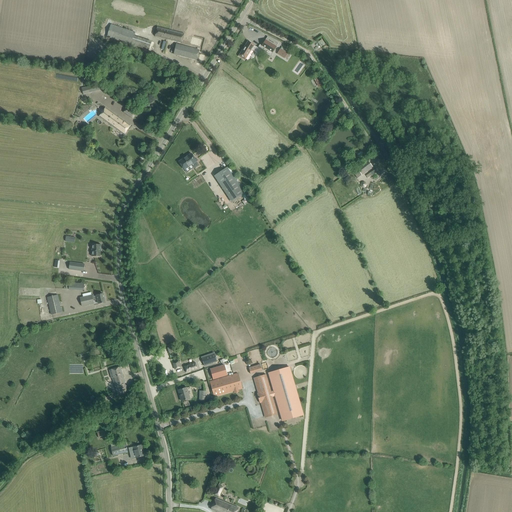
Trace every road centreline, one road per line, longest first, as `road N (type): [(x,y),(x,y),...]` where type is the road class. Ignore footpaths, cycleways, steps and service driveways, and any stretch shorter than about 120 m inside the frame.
road 1 (unclassified): [(166,511),(167,459),(124,288),(121,221),(251,0)]
road 2 (unknown): [(159,425),(249,402),(241,367)]
